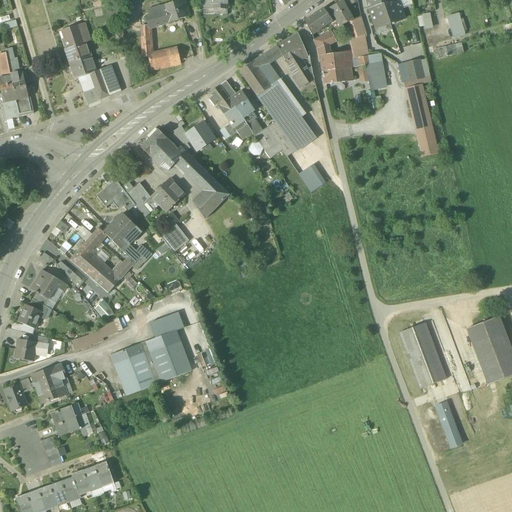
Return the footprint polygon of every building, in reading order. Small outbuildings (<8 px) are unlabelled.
[(121,0),(123,9),(133,7),(131,0),(121,0)] [(164,12),(168,24),(189,17),(183,0),(182,0),(166,5),(168,11),(164,12)] [(203,0),(204,7),(214,7),(214,9),(227,9),(226,0),(203,0)] [(365,0),(369,10),(397,0),(365,0)] [(401,11),(397,0),(369,10),(376,29),(390,24),(404,20),(401,11)] [(410,0),(397,0),(401,11),(413,7),(410,0)] [(329,9),(331,12),(340,28),(349,22),(353,20),(343,1),(329,9)] [(146,10),(149,17),(164,12),(162,5),(146,10)] [(214,7),(204,7),(204,15),(227,15),(227,9),(214,9),(214,7)] [(312,36),(325,27),(332,22),(323,10),(305,22),(312,36)] [(142,58),(148,58),(152,57),(151,53),(149,30),(168,24),(164,12),(149,17),(145,18),(148,26),(140,27),(142,58)] [(422,16),(422,17),(424,27),(425,31),(433,29),(430,14),(422,16)] [(447,18),(453,37),(464,34),(459,15),(447,18)] [(121,17),(108,19),(109,31),(123,29),(121,17)] [(360,18),(349,22),(354,39),(354,41),(363,36),(365,35),(360,18)] [(7,30),(17,27),(15,21),(5,24),(7,30)] [(61,40),(65,50),(86,43),(84,36),(88,35),(85,24),(63,31),(66,39),(61,40)] [(390,24),(376,29),(375,35),(379,36),(392,31),(390,24)] [(328,44),(335,41),(330,33),(314,41),(318,49),(328,44)] [(297,81),(301,88),(314,80),(313,75),(309,54),(307,56),(298,36),(277,47),(277,46),(270,51),(275,59),(281,54),(289,67),(294,76),(292,77),(295,82),(297,81)] [(367,57),(363,36),(354,41),(354,39),(349,39),(353,60),(359,59),(367,57)] [(86,43),(65,50),(64,50),(69,64),(91,57),(86,43)] [(318,49),(320,57),(331,55),(328,44),(318,49)] [(433,51),(436,60),(464,53),(461,44),(433,51)] [(177,51),(152,57),(148,58),(151,71),(180,65),(177,51)] [(270,51),(263,55),(268,63),(275,59),(270,51)] [(6,54),(6,55),(8,63),(15,62),(13,52),(6,54)] [(320,57),(322,73),(351,69),(353,69),(350,52),(331,55),(320,57)] [(381,54),(367,57),(369,66),(366,66),(371,91),(387,88),(381,54)] [(239,72),(257,97),(270,87),(258,70),(267,64),(268,63),(263,55),(239,72)] [(91,57),(69,64),(74,80),(78,79),(90,75),(91,75),(91,74),(97,73),(96,72),(91,57)] [(359,59),(360,67),(366,66),(369,66),(367,57),(359,59)] [(426,60),(420,62),(424,79),(430,78),(426,60)] [(10,75),(17,73),(15,62),(8,63),(10,72),(10,75)] [(405,65),(409,82),(424,79),(420,62),(405,65)] [(8,63),(1,64),(3,74),(4,74),(10,72),(8,63)] [(279,81),(267,64),(258,70),(270,87),(279,81)] [(409,82),(405,65),(399,66),(403,84),(409,82)] [(100,71),(109,97),(121,92),(111,67),(109,67),(100,71)] [(368,81),(365,68),(359,69),(361,83),(368,81)] [(352,78),(351,69),(322,73),(324,85),(332,84),(332,83),(341,82),(342,82),(342,83),(355,81),(354,78),(352,78)] [(90,75),(95,88),(100,100),(109,97),(100,71),(96,72),(97,73),(91,74),(91,75),(90,75)] [(11,78),(12,84),(13,84),(14,89),(25,87),(22,72),(19,73),(17,73),(10,75),(11,78)] [(95,88),(90,75),(78,79),(83,92),(95,88)] [(0,80),(0,88),(1,92),(13,90),(12,84),(11,78),(5,79),(0,80)] [(257,97),(275,123),(276,123),(290,113),(296,120),(300,117),(305,114),(280,80),(279,81),(270,87),(257,97)] [(219,86),(230,100),(236,97),(225,82),(219,86)] [(236,132),(237,133),(242,140),(252,134),(246,125),(242,118),(230,100),(219,86),(209,94),(212,97),(209,100),(215,108),(217,106),(219,105),(220,107),(219,108),(230,124),(236,132)] [(406,89),(422,158),(438,154),(421,86),(406,89)] [(26,87),(25,87),(14,89),(13,90),(19,118),(34,115),(30,98),(28,98),(26,87)] [(88,105),(100,100),(95,88),(83,92),(88,105)] [(19,118),(13,90),(1,92),(3,103),(1,104),(5,121),(6,120),(12,119),(19,118)] [(376,103),(374,91),(365,93),(368,105),(376,103)] [(236,97),(230,100),(242,118),(251,112),(253,111),(241,93),(236,97)] [(242,118),(246,125),(253,120),(255,118),(251,112),(242,118)] [(290,113),(276,123),(296,151),(295,152),(296,153),(311,142),(296,120),(290,113)] [(344,117),(346,123),(357,120),(355,114),(344,117)] [(316,139),(300,117),(296,120),(311,142),(316,139)] [(12,119),(6,120),(8,131),(15,129),(12,119)] [(262,133),(253,120),(246,125),(252,134),(255,138),(262,133)] [(287,157),(295,152),(296,151),(276,123),(275,123),(271,126),(267,129),(287,157)] [(230,138),(231,138),(237,133),(236,132),(230,124),(224,128),(224,129),(230,138)] [(203,125),(187,136),(191,142),(197,151),(213,140),(203,125)] [(181,149),(191,142),(187,136),(181,127),(168,136),(180,147),(181,149)] [(226,141),(230,138),(224,129),(220,132),(226,141)] [(255,138),(266,153),(277,146),(266,130),(262,133),(255,138)] [(167,171),(168,172),(173,166),(178,170),(181,167),(182,169),(192,159),(181,149),(180,147),(177,150),(158,131),(141,148),(160,167),(167,171)] [(281,152),(277,146),(266,153),(270,160),(281,152)] [(192,203),(205,220),(229,196),(192,159),(182,169),(186,174),(203,192),(193,203),(192,203)] [(298,175),(311,194),(325,184),(312,166),(298,175)] [(125,175),(117,182),(126,194),(133,189),(130,184),(131,183),(125,175)] [(154,201),(159,206),(178,188),(170,179),(150,198),(154,201)] [(127,212),(135,206),(126,194),(117,182),(116,181),(96,196),(105,208),(112,203),(118,210),(123,207),(127,212)] [(150,205),(154,201),(150,198),(149,199),(138,185),(133,189),(126,194),(135,206),(138,210),(143,206),(146,203),(149,206),(150,205)] [(185,195),(178,188),(159,206),(166,214),(185,196),(185,195)] [(154,201),(150,205),(155,210),(159,206),(154,201)] [(150,214),(143,206),(138,210),(144,218),(150,214)] [(103,233),(105,235),(129,259),(128,260),(134,265),(139,260),(133,255),(136,252),(133,249),(129,246),(137,238),(142,233),(122,214),(103,233)] [(162,222),(169,230),(174,226),(178,222),(171,214),(162,222)] [(69,228),(60,222),(56,229),(64,235),(69,228)] [(187,243),(174,226),(169,230),(160,238),(173,254),(187,243)] [(98,229),(94,234),(101,241),(105,235),(103,233),(98,229)] [(87,242),(92,236),(89,233),(82,240),(86,243),(87,242)] [(92,236),(87,242),(94,248),(98,244),(101,241),(94,234),(92,236)] [(137,238),(129,246),(133,249),(140,242),(137,238)] [(65,254),(72,246),(66,241),(60,250),(65,254)] [(90,252),(94,248),(87,242),(86,243),(70,261),(108,294),(123,277),(127,272),(129,270),(124,265),(115,275),(90,252)] [(168,250),(164,244),(156,250),(160,256),(168,250)] [(144,264),(151,255),(141,246),(136,252),(133,255),(139,260),(144,264)] [(124,265),(129,270),(132,267),(134,265),(128,260),(124,265)] [(144,264),(139,260),(134,265),(132,267),(136,272),(144,264)] [(61,263),(58,266),(68,278),(73,273),(61,263)] [(40,298),(47,303),(49,300),(46,298),(53,286),(56,288),(59,290),(63,283),(55,279),(50,276),(50,275),(43,272),(40,278),(38,277),(31,290),(36,293),(35,294),(36,294),(38,295),(41,296),(40,298)] [(128,282),(133,288),(137,285),(130,278),(131,276),(127,272),(123,277),(128,282)] [(73,273),(68,278),(74,285),(79,278),(73,273)] [(63,283),(59,290),(63,292),(67,286),(63,283)] [(46,298),(49,300),(56,288),(53,286),(46,298)] [(127,287),(123,292),(132,299),(136,295),(127,287)] [(45,307),(49,310),(52,311),(63,292),(59,290),(56,288),(49,300),(47,303),(45,307)] [(80,291),(75,295),(80,303),(85,300),(80,291)] [(36,294),(33,300),(44,307),(45,307),(47,303),(40,298),(41,296),(38,295),(36,294)] [(42,313),(44,307),(33,300),(28,307),(42,313)] [(103,300),(94,310),(102,321),(116,316),(103,300)] [(34,329),(35,330),(39,318),(42,313),(28,307),(25,306),(18,323),(23,325),(34,329)] [(42,313),(39,318),(45,321),(49,310),(45,307),(44,307),(42,313)] [(149,324),(155,339),(175,331),(176,332),(183,329),(177,314),(149,324)] [(466,330),(487,386),(511,376),(511,352),(499,318),(466,330)] [(99,329),(103,339),(118,333),(114,323),(99,329)] [(21,332),(32,335),(34,329),(23,325),(22,327),(21,332)] [(400,334),(421,390),(445,381),(424,325),(400,334)] [(99,329),(87,337),(90,346),(104,342),(103,339),(99,329)] [(155,339),(146,343),(162,383),(191,372),(176,332),(175,331),(155,339)] [(42,345),(47,346),(48,339),(32,336),(31,342),(37,343),(42,344),(42,345)] [(71,342),(75,352),(91,347),(90,346),(87,337),(71,342)] [(14,359),(34,363),(35,355),(37,343),(31,342),(17,340),(14,359)] [(156,386),(162,383),(146,343),(140,345),(156,386)] [(47,346),(42,345),(40,355),(47,356),(49,346),(47,346)] [(126,397),(156,386),(140,345),(110,356),(126,397)] [(30,377),(41,405),(49,402),(49,401),(57,398),(58,399),(66,396),(60,381),(66,379),(61,365),(30,377)] [(457,383),(468,418),(493,411),(482,375),(457,383)] [(19,386),(21,393),(25,391),(28,392),(32,391),(28,379),(17,383),(18,386),(19,386)] [(60,381),(66,396),(72,394),(66,379),(60,381)] [(14,413),(16,414),(21,413),(22,411),(21,409),(27,406),(21,393),(19,386),(18,386),(6,391),(8,397),(6,397),(12,412),(13,411),(14,413)] [(110,393),(102,396),(106,404),(107,403),(108,405),(114,402),(110,393)] [(75,419),(82,416),(78,404),(71,407),(75,419)] [(446,404),(435,408),(451,449),(462,445),(446,404)] [(50,415),(55,426),(75,419),(71,407),(50,415)] [(86,415),(82,416),(83,419),(87,428),(90,436),(93,435),(86,415)] [(76,421),(75,419),(55,426),(59,438),(80,430),(76,421)] [(83,419),(76,421),(80,430),(87,428),(83,419)] [(87,428),(80,430),(83,438),(90,436),(87,428)] [(98,435),(101,441),(107,438),(104,432),(98,435)] [(41,442),(43,447),(54,443),(52,438),(41,442)] [(104,448),(110,445),(107,438),(101,441),(104,448)] [(43,447),(45,452),(56,448),(54,443),(43,447)] [(45,452),(47,458),(58,454),(57,451),(56,448),(45,452)] [(64,448),(57,451),(58,454),(60,458),(66,455),(64,448)] [(47,458),(49,463),(60,459),(60,458),(58,454),(47,458)] [(501,456),(456,469),(459,479),(504,466),(501,456)] [(62,464),(60,459),(49,463),(51,468),(62,464)] [(94,468),(101,486),(113,481),(106,463),(94,468)] [(90,490),(101,486),(94,468),(83,472),(90,490)] [(78,494),(90,490),(83,472),(72,476),(73,479),(78,494)] [(79,497),(78,494),(73,479),(61,483),(68,501),(79,497)] [(116,490),(113,481),(101,486),(102,488),(104,493),(111,491),(112,492),(114,492),(113,491),(116,490)] [(56,505),(68,501),(61,483),(50,487),(56,505)] [(45,509),(56,505),(50,487),(38,491),(45,509)] [(102,488),(91,492),(92,496),(93,499),(104,495),(104,493),(102,488)] [(33,511),(36,511),(45,509),(38,491),(27,495),(33,511)] [(129,492),(122,494),(124,502),(131,500),(129,492)] [(19,511),(33,511),(27,495),(15,499),(19,511)] [(79,500),(69,504),(71,509),(82,506),(79,500)]
